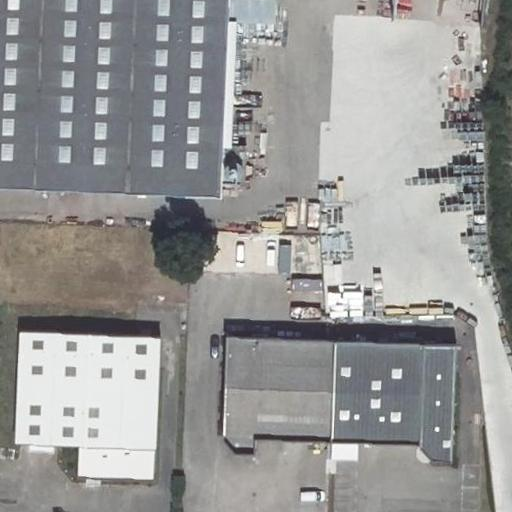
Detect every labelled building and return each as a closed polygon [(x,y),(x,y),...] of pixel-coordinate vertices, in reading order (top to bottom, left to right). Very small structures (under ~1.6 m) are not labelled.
[(234,0),(0,0),(0,185),(227,196),(228,180),(229,145),(234,0)] [(250,146),(229,145),(228,180),(249,181),(250,146)] [(77,475),(154,480),(161,336),(21,329),(16,441),(79,444),(77,475)] [(259,439),(333,443),(338,341),(231,335),(226,439),(237,453),(258,454),(259,439)] [(459,347),(338,341),(333,443),(423,448),(422,451),(432,467),(452,468),(459,347)]
